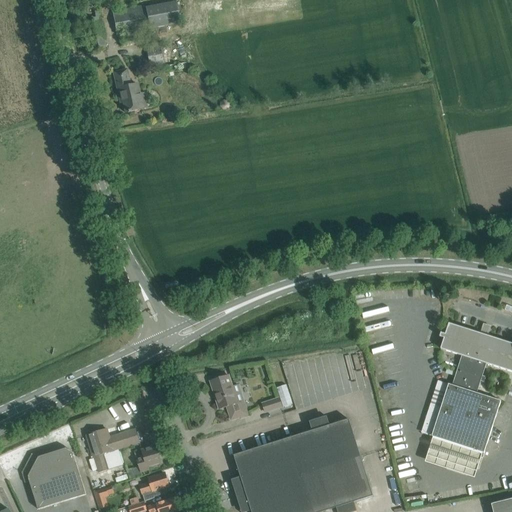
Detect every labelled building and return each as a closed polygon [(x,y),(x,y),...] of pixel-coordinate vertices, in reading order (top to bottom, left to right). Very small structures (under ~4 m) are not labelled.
[(175,1),(144,8),(113,14),(118,34),(121,34),(135,31),(179,21),(175,1)] [(90,14),(82,15),(90,50),(100,48),(105,46),(98,12),(90,14)] [(135,33),(119,36),(122,47),(138,44),(135,33)] [(161,42),(145,45),(149,71),(165,68),(161,42)] [(142,109),(137,84),(130,86),(126,70),(113,73),(119,98),(121,97),(125,113),(127,112),(127,113),(130,112),(129,112),(142,109)] [(222,103),(221,106),(223,109),(226,110),(228,108),(229,104),(227,102),(224,101),(222,103)] [(477,374),(483,376),(487,364),(511,371),(511,343),(449,324),(446,334),(441,333),(440,337),(444,339),(441,349),(462,356),(457,371),(476,377),(477,374)] [(356,354),(359,368),(367,366),(364,352),(356,354)] [(486,377),(483,376),(477,374),(476,377),(457,371),(452,386),(477,394),(481,381),(484,382),(486,377)] [(211,382),(219,409),(227,407),(231,420),(248,415),(248,414),(241,416),(237,403),(244,401),(239,386),(232,388),(232,386),(229,376),(211,382)] [(477,394),(452,386),(449,384),(432,437),(474,450),(472,454),(483,458),(501,401),(477,394)] [(266,412),(282,407),(279,398),(263,404),(266,412)] [(312,431),(308,432),(234,456),(241,477),(232,480),(241,511),(248,511),(252,511),(251,511),(324,511),(337,508),(337,511),(356,511),(357,511),(354,503),(373,497),(349,420),(330,426),(327,416),(309,422),(312,431)] [(107,470),(102,454),(140,443),(136,430),(110,437),(107,429),(87,435),(94,457),(99,473),(107,470)] [(142,475),(141,472),(149,470),(148,466),(161,462),(156,446),(135,453),(139,467),(134,469),(133,467),(127,469),(130,479),(136,478),(136,477),(142,475)] [(25,483),(25,481),(29,479),(38,510),(86,495),(73,452),(66,449),(43,456),(42,451),(31,454),(32,455),(22,472),(22,473),(25,483)] [(169,486),(165,474),(149,479),(150,483),(140,486),(145,501),(155,498),(153,491),(169,486)] [(106,489),(95,492),(100,509),(107,507),(104,497),(108,496),(106,489)] [(175,511),(177,511),(173,499),(148,506),(149,511),(175,511)] [(493,511),(511,511),(511,499),(492,505),(493,511)] [(141,511),(147,510),(144,502),(129,506),(130,511),(141,511)]
